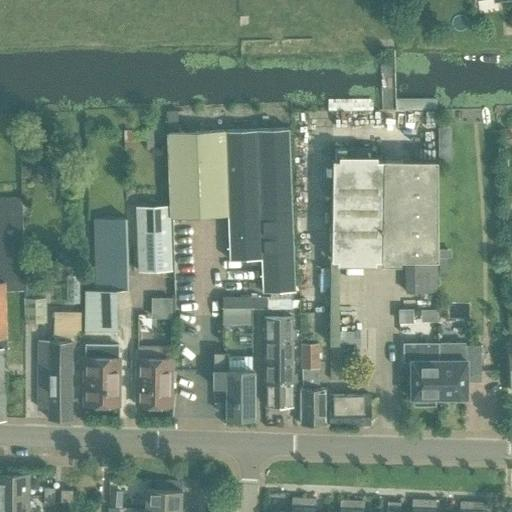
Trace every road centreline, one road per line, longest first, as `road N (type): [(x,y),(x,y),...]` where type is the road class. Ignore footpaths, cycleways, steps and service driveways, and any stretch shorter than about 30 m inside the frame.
road 1 (tertiary): [(511,451),(248,443)]
road 2 (tertiary): [(248,443),(0,435)]
